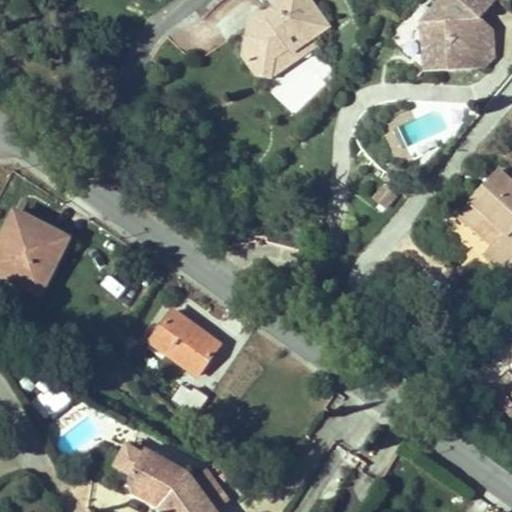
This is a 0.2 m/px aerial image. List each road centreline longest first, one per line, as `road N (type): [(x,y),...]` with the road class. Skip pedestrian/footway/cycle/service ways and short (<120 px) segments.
road 1 (tertiary): [(511,492),(193,267)]
road 2 (residential): [(193,267),(209,250),(207,235),(173,177),(138,148),(127,93),(149,32),(192,0)]
road 3 (tertiary): [(193,267),(0,130)]
road 4 (unknown): [(295,511),(379,398)]
